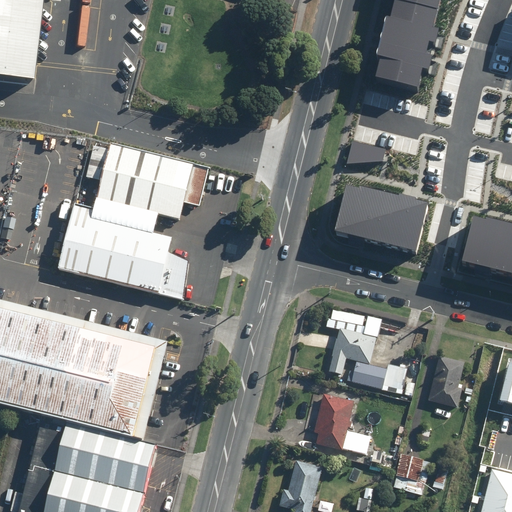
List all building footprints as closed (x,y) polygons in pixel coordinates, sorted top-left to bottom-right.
[(0,0),(0,81),(29,85),(38,0),(0,0)] [(394,0),(374,83),(421,94),(443,0),(394,0)] [(476,2),(473,14),(496,19),(499,8),(476,2)] [(386,149),(353,141),(346,164),(383,161),(386,149)] [(210,170),(111,146),(97,201),(181,222),(185,205),(200,209),(210,170)] [(429,205),(348,185),(336,233),(417,253),(429,205)] [(75,205),(59,271),(184,303),(190,263),(169,254),(173,240),(94,220),(96,211),(75,205)] [(511,223),(475,214),(463,263),(511,275),(511,223)] [(0,300),(0,310),(160,350),(138,441),(146,443),(171,343),(0,300)] [(138,441),(160,350),(0,310),(0,406),(14,410),(43,417),(138,441)] [(348,360),(372,366),(379,337),(341,328),(331,373),(344,376),(348,360)] [(437,380),(470,388),(480,346),(447,339),(437,380)] [(511,362),(509,362),(500,399),(511,402),(511,362)] [(356,364),(352,384),(386,390),(389,370),(356,364)] [(286,422),(319,430),(329,388),(296,381),(286,422)] [(425,431),(458,438),(468,397),(435,389),(425,431)] [(19,511),(141,511),(158,446),(146,443),(138,441),(43,417),(19,511)] [(379,440),(349,434),(345,452),(343,461),(373,467),(373,464),(379,440)] [(389,443),(379,440),(373,464),(394,468),(401,437),(391,435),(389,443)] [(412,481),(445,489),(455,448),(422,440),(412,481)] [(286,491),(281,508),(295,511),(312,511),(324,469),(298,463),(291,492),(286,491)] [(511,511),(511,470),(494,466),(481,511),(511,511)] [(403,511),(438,511),(442,495),(410,487),(403,511)] [(371,511),(372,500),(358,499),(357,511),(358,511),(371,511)]
